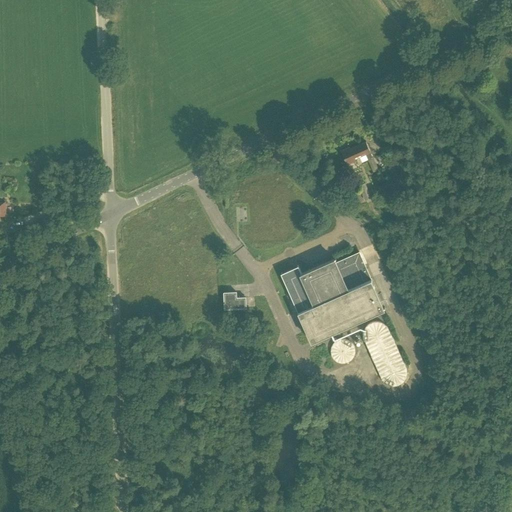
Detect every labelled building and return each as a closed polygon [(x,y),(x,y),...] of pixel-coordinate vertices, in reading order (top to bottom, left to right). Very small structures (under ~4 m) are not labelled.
[(370,152),(366,142),(351,149),(350,147),(341,151),(347,164),(356,160),(355,159),(360,157),(362,162),(368,160),(373,172),(378,170),(373,158),(370,152)] [(365,182),(358,185),(360,190),(365,200),(372,197),(365,182)] [(385,308),(360,251),(337,261),(336,257),(302,273),(298,265),(281,273),(311,341),(385,308)] [(394,277),(388,279),(394,297),(400,295),(394,277)] [(237,297),(236,292),(224,292),(225,308),(246,308),(246,297),(237,297)] [(395,385),(398,385),(400,384),(403,382),(404,380),(406,377),(407,375),(407,372),(407,370),(407,368),(405,364),(389,328),(387,326),(385,324),(382,322),(378,321),(374,321),(371,322),(369,323),(366,325),(365,328),(364,331),(363,333),(363,337),(364,339),(367,346),(381,377),(383,380),(385,383),(388,384),(392,385),(395,385)] [(344,363),(347,362),(349,361),(352,360),(353,358),(354,355),(355,350),(355,348),(354,345),(352,343),(350,341),(347,339),(344,339),(341,339),(339,339),(336,341),(334,342),(332,345),(331,347),(331,350),(331,352),(331,354),(332,356),(333,358),(335,360),(337,362),(341,363),(344,363)]
